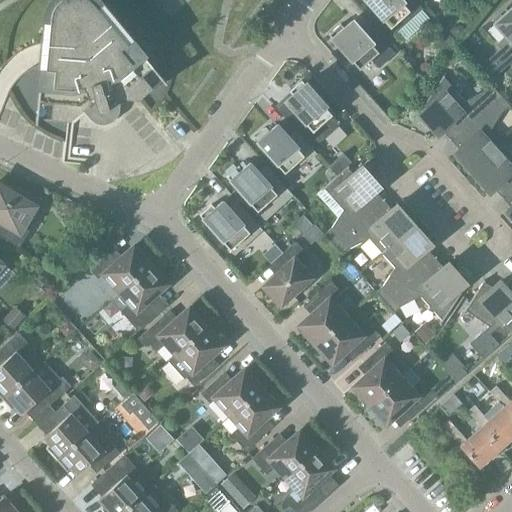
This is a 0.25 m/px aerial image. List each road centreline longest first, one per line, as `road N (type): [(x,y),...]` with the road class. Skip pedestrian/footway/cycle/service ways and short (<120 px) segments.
road 1 (residential): [(156,217),(379,461)]
road 2 (residential): [(385,135),(426,150),(502,238),(474,263),(393,176)]
road 3 (residential): [(156,217),(285,33)]
road 4 (residential): [(0,148),(156,217)]
road 5 (residential): [(285,33),(385,135)]
